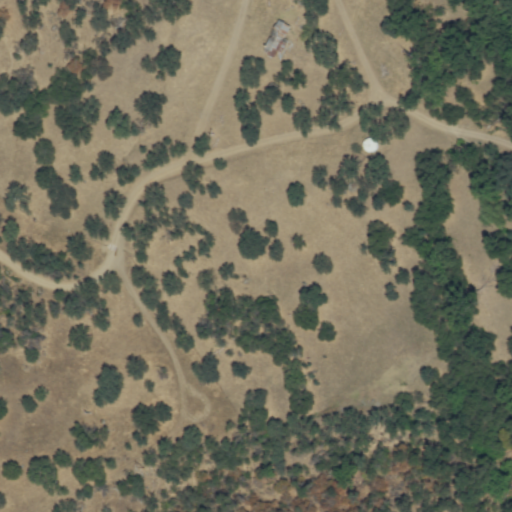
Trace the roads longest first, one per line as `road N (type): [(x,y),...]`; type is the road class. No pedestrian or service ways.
road 1 (residential): [(511,143),(436,121),(176,158),(229,54),(237,0)]
road 2 (residential): [(0,254),(57,280),(98,278),(120,254),(129,205),(176,158)]
